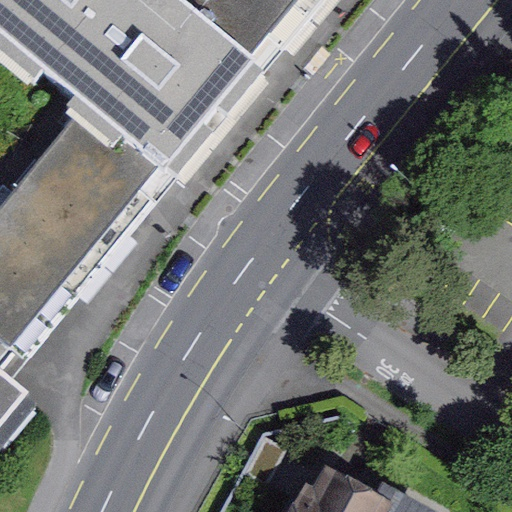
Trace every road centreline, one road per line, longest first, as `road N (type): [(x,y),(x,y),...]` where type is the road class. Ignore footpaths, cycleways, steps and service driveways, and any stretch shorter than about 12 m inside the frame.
road 1 (primary): [(250,260),(462,0)]
road 2 (residential): [(250,260),(511,434)]
road 3 (primary): [(101,511),(192,344),(250,260)]
